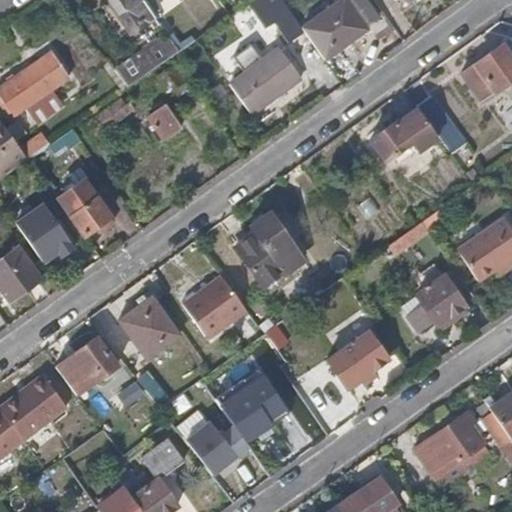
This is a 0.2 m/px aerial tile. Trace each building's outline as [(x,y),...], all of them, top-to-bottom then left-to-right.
[(152,16),(140,0),(104,0),(128,32),(152,16)] [(304,31),(282,0),(252,0),(250,2),(267,27),(276,21),(290,41),(304,31)] [(366,26),(378,18),(365,0),(342,0),(313,21),(336,53),(369,30),(366,26)] [(460,71),(507,39),(497,24),(449,57),(460,71)] [(130,89),(180,43),(164,26),(114,71),(130,89)] [(511,79),(510,76),(511,74),(511,60),(501,45),(461,75),(480,103),(511,80),(511,79)] [(301,78),(281,49),(264,61),(254,48),(238,59),(247,73),(232,84),(251,113),(264,104),(276,96),(301,78)] [(67,77),(48,51),(4,82),(13,95),(23,88),(33,103),(67,77)] [(190,88),(169,60),(143,79),(148,86),(158,80),(173,100),(190,88)] [(0,113),(7,123),(33,103),(23,88),(13,95),(4,82),(0,85),(0,113)] [(267,108),(279,100),(276,96),(264,104),(267,108)] [(468,146),(431,96),(415,107),(452,157),(468,146)] [(89,143),(133,112),(128,105),(123,108),(119,102),(80,129),(89,143)] [(181,129),(166,108),(149,120),(163,142),(181,129)] [(437,140),(416,111),(396,126),(395,124),(370,143),(385,163),(410,145),(416,155),(437,140)] [(28,162),(0,123),(0,174),(13,165),(17,170),(28,162)] [(74,127),(51,144),(60,156),(83,138),(74,127)] [(44,131),(24,142),(32,155),(52,144),(44,131)] [(38,173),(52,163),(46,154),(32,165),(38,173)] [(21,185),(38,173),(32,165),(15,176),(21,185)] [(87,180),(82,171),(67,182),(72,191),(84,182),(87,180)] [(110,219),(84,182),(72,191),(59,200),(85,237),(96,229),(110,219)] [(44,204),(17,222),(46,265),(58,256),(61,259),(75,249),(44,204)] [(292,245),(269,214),(250,227),(257,238),(272,259),(292,245)] [(100,234),(114,224),(110,219),(96,229),(100,234)] [(511,233),(502,219),(456,252),(477,284),(494,273),(510,262),(511,264),(511,233)] [(430,232),(424,223),(422,224),(428,233),(430,232)] [(394,257),(428,233),(422,224),(388,248),(394,257)] [(272,259),(257,238),(239,252),(265,289),(303,262),(292,245),(272,259)] [(42,280),(18,248),(0,260),(0,289),(9,303),(42,280)] [(436,262),(415,269),(421,286),(442,278),(436,262)] [(499,279),(511,268),(511,264),(510,262),(494,273),(499,279)] [(279,290),(288,303),(311,286),(302,273),(279,290)] [(245,312),(220,277),(182,305),(207,340),(245,312)] [(467,315),(442,279),(401,310),(419,338),(440,324),(447,319),(451,325),(467,315)] [(179,336),(152,299),(120,322),(146,359),(179,336)] [(361,310),(328,332),(339,348),(372,326),(361,310)] [(451,325),(447,319),(440,324),(445,330),(451,325)] [(346,390),(395,356),(375,327),(326,361),(346,390)] [(284,362),(265,335),(263,336),(256,342),(275,368),(284,362)] [(117,369),(95,341),(76,355),(97,383),(117,369)] [(97,383),(76,355),(57,371),(78,399),(97,383)] [(212,385),(240,366),(234,357),(211,374),(207,377),(212,385)] [(151,369),(139,377),(159,405),(170,397),(151,369)] [(244,423),(278,400),(258,371),(220,398),(234,418),(239,416),(244,423)] [(67,409),(43,377),(0,408),(0,411),(23,442),(67,409)] [(125,406),(146,395),(139,381),(118,391),(125,406)] [(511,395),(495,407),(490,398),(483,403),(492,416),(498,425),(509,439),(511,436),(511,395)] [(23,442),(0,411),(0,421),(20,444),(23,442)] [(509,439),(498,425),(492,416),(483,423),(501,449),(511,443),(509,439)] [(0,459),(20,444),(0,421),(0,459)] [(212,422),(188,440),(216,476),(239,458),(212,422)] [(433,481),(484,446),(472,428),(462,435),(455,425),(415,453),(433,481)] [(183,464),(168,442),(143,459),(158,481),(183,464)] [(396,511),(394,508),(397,505),(379,480),(358,494),(357,492),(335,509),(337,511),(396,511)] [(173,511),(178,509),(158,481),(131,500),(139,511),(173,511)]
